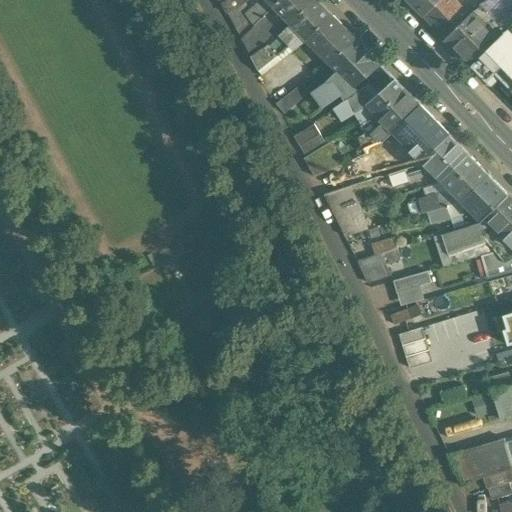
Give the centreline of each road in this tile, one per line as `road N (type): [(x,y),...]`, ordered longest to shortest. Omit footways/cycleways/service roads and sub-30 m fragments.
road 1 (residential): [(464,511),(208,0)]
road 2 (residential): [(362,0),(511,151)]
